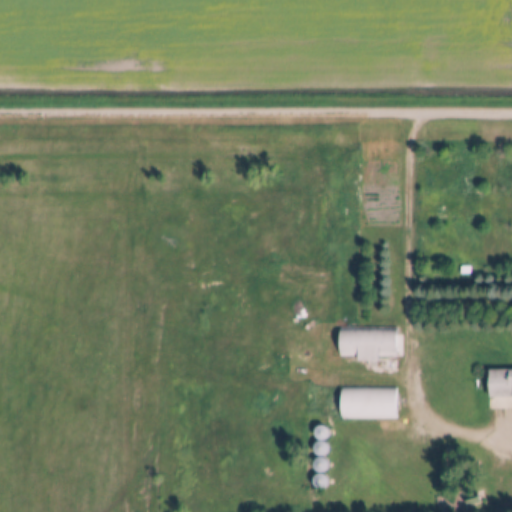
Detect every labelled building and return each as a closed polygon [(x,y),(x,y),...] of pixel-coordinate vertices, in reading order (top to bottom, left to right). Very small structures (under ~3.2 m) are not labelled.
[(358,358),(340,358),(340,330),(397,330),(397,358),(378,358),(378,362),(358,362),(358,358)] [(489,370),(511,370),(511,397),(490,397),(489,370)] [(342,388),(396,388),(396,420),(343,420),(342,388)] [(322,441),(327,438),(329,433),(327,428),(322,426),(317,428),(315,433),(317,438),(322,441)] [(322,456),(327,454),(329,449),(327,444),(321,442),(316,444),(314,449),(316,454),(322,456)] [(321,473),(326,470),(328,465),(326,460),(321,458),(316,460),(314,465),(316,470),(321,473)] [(321,489),(326,487),(328,482),(326,477),(321,475),(316,477),(314,482),(316,487),(321,489)]
